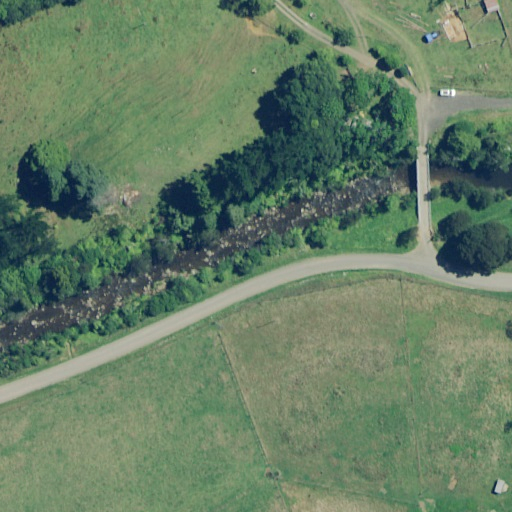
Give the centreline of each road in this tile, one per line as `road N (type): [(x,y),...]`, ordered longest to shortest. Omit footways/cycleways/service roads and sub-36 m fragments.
road 1 (unclassified): [(511,273),(428,262),(318,267),(0,397)]
road 2 (track): [(426,86),(428,262)]
road 3 (track): [(332,0),(342,20),(426,86)]
